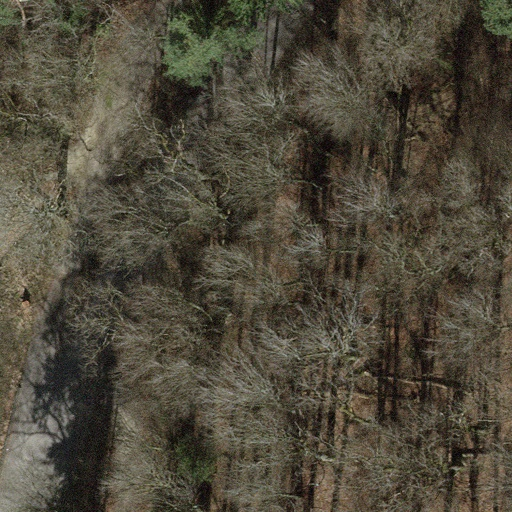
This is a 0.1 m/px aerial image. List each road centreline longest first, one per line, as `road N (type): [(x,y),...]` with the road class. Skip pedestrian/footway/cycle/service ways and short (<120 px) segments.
road 1 (unclassified): [(18,511),(73,336),(301,0)]
road 2 (track): [(135,511),(150,426),(118,369),(73,336),(93,216),(180,0)]
road 3 (track): [(367,0),(345,40),(306,157),(252,352),(244,511)]
